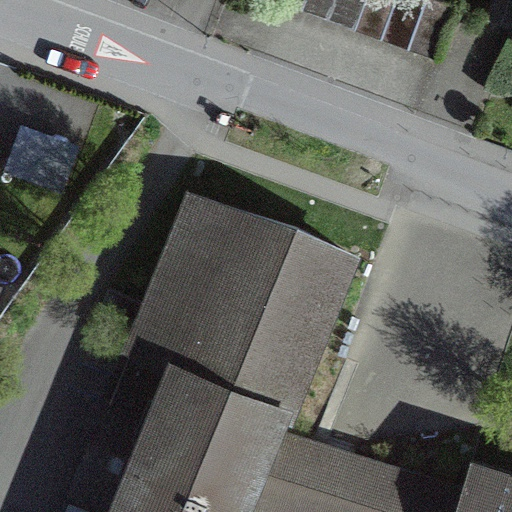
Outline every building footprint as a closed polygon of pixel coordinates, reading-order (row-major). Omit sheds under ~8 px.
[(270,0),(270,2),(432,61),(451,7),(432,0),(270,0)] [(511,0),(490,0),(484,18),(511,28),(511,27),(511,0)] [(73,137),(23,118),(6,163),(57,182),(73,137)] [(192,200),(131,349),(172,370),(115,511),(234,511),(238,503),(265,437),(269,429),(275,411),(280,413),(343,256),(291,230),(192,200)] [(129,357),(107,407),(131,417),(154,369),(129,357)] [(267,511),(459,511),(466,493),(327,448),(269,429),(265,437),(238,503),(267,511)] [(511,511),(511,483),(472,471),(466,493),(459,511),(511,511)]
